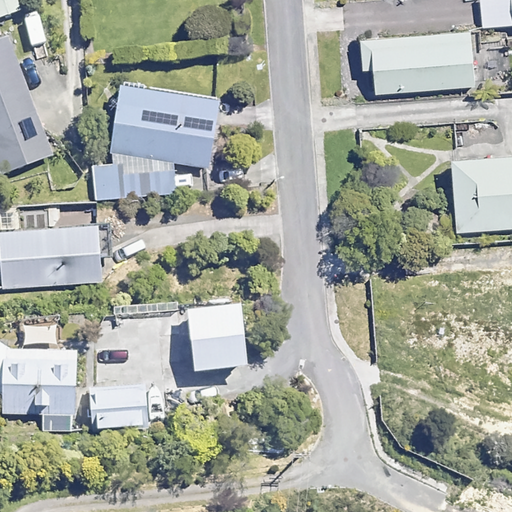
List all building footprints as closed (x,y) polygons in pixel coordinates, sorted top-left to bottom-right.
[(10,0),(0,0),(0,10),(13,5),(10,0)] [(511,0),(472,0),(475,30),(511,26),(511,0)] [(468,24),(351,31),(353,65),(362,65),(363,93),(471,86),(468,24)] [(0,174),(48,155),(0,35),(0,174)] [(211,95),(110,82),(101,150),(203,163),(211,95)] [(511,156),(446,160),(449,229),(511,226),(511,156)] [(176,170),(93,172),(94,202),(176,199),(176,170)] [(87,224),(0,233),(0,291),(93,281),(87,224)] [(239,309),(195,310),(196,334),(183,334),(183,351),(232,350),(231,346),(241,345),(239,309)] [(60,320),(37,321),(38,349),(61,348),(60,320)] [(70,350),(0,350),(0,414),(36,414),(36,433),(70,433),(70,350)] [(142,385),(82,390),(86,430),(145,425),(142,385)]
